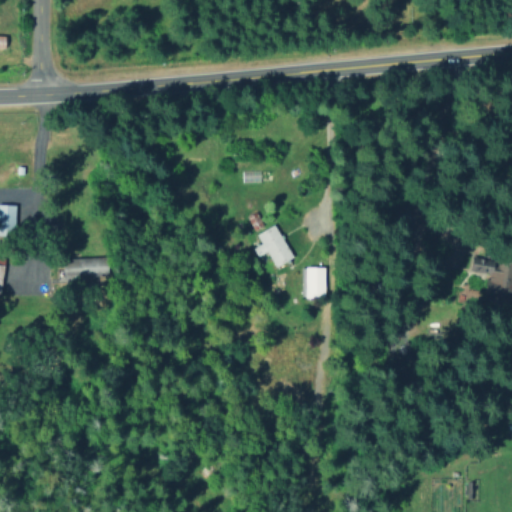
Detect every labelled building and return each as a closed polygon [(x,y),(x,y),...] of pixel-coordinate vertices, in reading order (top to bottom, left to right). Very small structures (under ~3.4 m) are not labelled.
[(0,223),(0,234),(13,235),(14,204),(0,203),(0,221),(0,222),(0,223)] [(251,247),(255,256),(265,251),(271,267),(290,258),(275,224),(253,234),(258,244),(251,247)] [(511,284),(511,263),(470,256),(468,270),(487,273),(482,298),(509,303),(511,284)] [(62,259),(63,279),(107,278),(106,257),(62,259)] [(304,297),(324,297),(324,266),(304,266),(304,297)]
